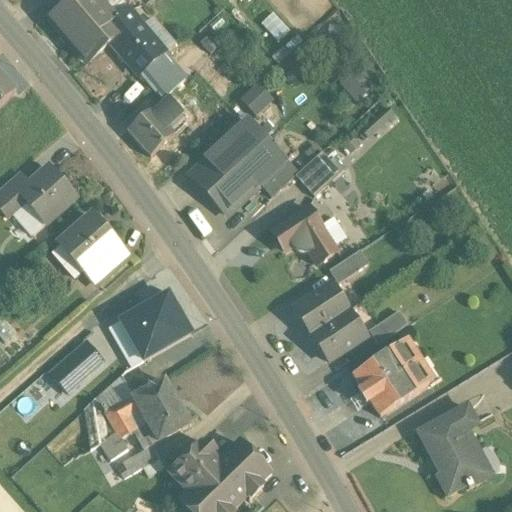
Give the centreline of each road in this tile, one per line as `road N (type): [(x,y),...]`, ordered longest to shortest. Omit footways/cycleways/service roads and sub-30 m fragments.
road 1 (tertiary): [(348,511),(181,248),(0,18)]
road 2 (track): [(0,400),(181,248)]
